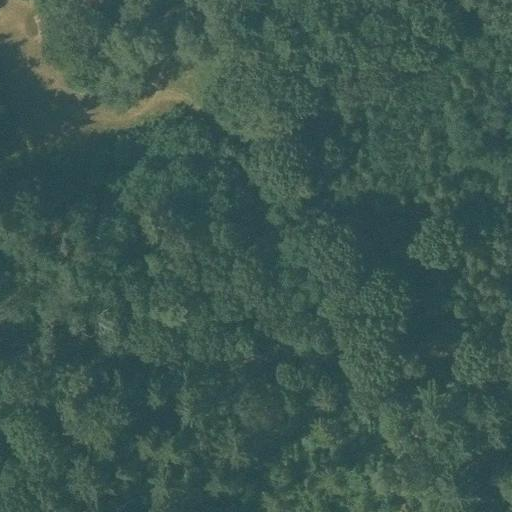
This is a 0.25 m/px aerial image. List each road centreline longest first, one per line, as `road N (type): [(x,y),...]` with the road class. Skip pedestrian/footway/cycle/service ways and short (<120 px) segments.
road 1 (unclassified): [(0,334),(511,363)]
road 2 (track): [(373,355),(227,0)]
road 3 (track): [(325,225),(255,169),(59,97)]
